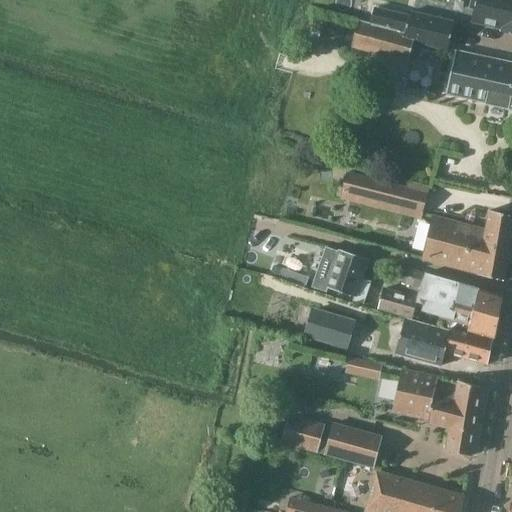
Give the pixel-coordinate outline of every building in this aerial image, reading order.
[(511,0),(476,0),(471,22),(502,30),(502,33),(511,34),(511,0)] [(411,12),(405,34),(404,39),(414,42),(414,43),(448,51),(455,22),(411,12)] [(359,22),(352,48),(408,63),(414,43),(414,42),(404,39),(405,34),(359,22)] [(511,62),(456,51),(446,95),(508,108),(507,110),(511,110),(511,62)] [(342,194),(402,209),(406,189),(347,174),(342,194)] [(422,260),(504,281),(511,234),(511,216),(490,210),(485,235),(474,232),(475,227),(433,216),(422,260)] [(369,286),(364,284),(362,279),(368,260),(340,250),(327,288),(354,298),(353,301),(364,305),(372,282),(371,282),(369,286)] [(418,299),(415,308),(444,316),(444,319),(469,326),(467,332),(494,339),(502,295),(426,273),(426,274),(407,267),(402,282),(421,289),(418,299)] [(309,278),(288,271),(285,281),(306,288),(309,278)] [(412,318),(415,308),(418,299),(384,289),(379,309),(412,318)] [(312,307),(304,336),(332,344),(331,349),(347,354),(355,326),(357,320),(312,307)] [(442,365),(445,353),(451,331),(405,319),(396,353),(442,365)] [(452,330),(445,353),(446,353),(446,354),(460,358),(488,364),(494,341),(452,330)] [(382,365),(349,358),(346,373),(378,381),(382,365)] [(447,450),(472,456),(483,387),(459,381),(458,387),(438,381),(438,378),(402,371),(392,413),(429,420),(428,423),(450,428),(447,450)] [(278,439),(320,451),(324,438),(316,436),(320,421),(286,411),(278,439)] [(382,437),(333,423),(324,455),(373,468),(382,437)] [(378,473),(366,511),(461,511),(464,497),(378,473)] [(302,511),(335,511),(336,510),(319,506),(305,502),(302,511)]
